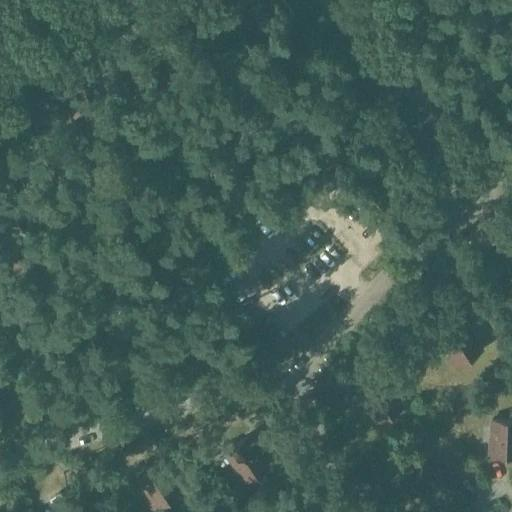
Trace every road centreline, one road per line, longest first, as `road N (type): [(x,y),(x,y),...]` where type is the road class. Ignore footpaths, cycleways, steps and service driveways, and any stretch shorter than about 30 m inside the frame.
road 1 (unclassified): [(294,376),(0,463)]
road 2 (unclassified): [(452,216),(294,376)]
road 3 (unclassified): [(336,0),(345,28),(422,140),(434,145)]
road 4 (unclassified): [(434,145),(433,124),(358,12),(339,0)]
road 5 (unclassified): [(294,376),(328,457),(366,511)]
